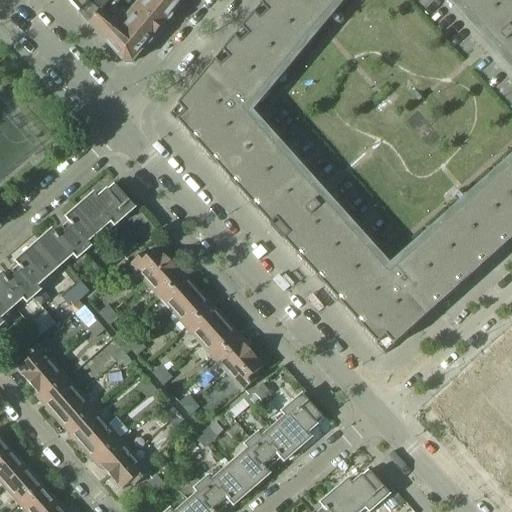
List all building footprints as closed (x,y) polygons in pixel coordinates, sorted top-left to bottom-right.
[(66,0),(78,13),(88,0),(66,0)] [(143,49),(174,12),(158,0),(137,0),(115,26),(143,49)] [(184,0),(158,0),(174,12),(184,0)] [(511,0),(265,0),(169,115),(268,225),(384,355),(511,240),(511,0)] [(143,49),(115,26),(87,3),(78,13),(123,64),(131,64),(143,49)] [(134,209),(115,188),(108,194),(106,191),(97,199),(93,195),(82,205),(103,229),(110,223),(114,227),(134,209)] [(103,229),(82,205),(65,219),(72,226),(65,232),(84,253),(90,248),(87,244),(103,229)] [(84,253),(65,232),(58,239),(51,231),(34,246),(56,271),(73,256),(76,260),(84,253)] [(137,246),(129,237),(123,242),(131,251),(137,246)] [(131,251),(123,242),(117,247),(125,257),(131,251)] [(36,288),(56,271),(34,246),(15,263),(21,271),(15,276),(33,298),(40,292),(36,288)] [(125,257),(117,247),(111,253),(119,262),(125,257)] [(146,285),(169,264),(156,249),(148,257),(144,253),(137,259),(129,266),(146,285)] [(159,300),(185,277),(179,270),(177,272),(169,264),(146,285),(159,300)] [(33,298),(15,276),(7,283),(1,275),(0,276),(0,307),(6,314),(22,300),(26,304),(33,298)] [(185,277),(159,300),(172,315),(196,294),(188,285),(191,283),(185,277)] [(89,293),(81,284),(74,289),(83,298),(89,293)] [(83,298),(74,289),(68,294),(76,303),(83,298)] [(76,303),(68,294),(62,299),(70,309),(76,303)] [(196,294),(172,315),(186,330),(212,307),(206,300),(203,302),(196,294)] [(103,321),(112,313),(107,307),(98,315),(103,321)] [(212,307),(186,330),(199,345),(223,324),(215,315),(217,313),(212,307)] [(109,327),(118,319),(112,313),(103,321),(109,327)] [(90,333),(99,325),(94,319),(84,327),(90,333)] [(223,324),(199,345),(212,360),(238,336),(232,330),(230,332),(223,324)] [(95,339),(104,331),(99,325),(90,333),(95,339)] [(39,338),(31,329),(25,334),(33,343),(39,338)] [(511,330),(430,403),(511,495),(511,330)] [(33,343),(25,334),(19,339),(27,349),(33,343)] [(238,336),(212,360),(226,374),(250,354),(242,345),(244,343),(238,336)] [(131,351),(140,343),(134,337),(125,345),(131,351)] [(27,349),(19,339),(13,344),(21,354),(27,349)] [(136,357),(145,349),(140,343),(131,351),(136,357)] [(125,345),(120,349),(125,356),(131,351),(125,345)] [(29,385),(53,365),(37,346),(22,359),(26,363),(17,371),(29,385)] [(116,364),(125,356),(120,349),(111,357),(116,364)] [(250,354),(226,374),(242,392),(255,381),(257,379),(253,376),(262,368),(250,354)] [(121,370),(130,362),(125,356),(116,364),(121,370)] [(40,403),(66,380),(53,365),(29,385),(37,394),(34,396),(40,403)] [(157,381),(166,373),(161,366),(152,374),(157,381)] [(166,373),(157,381),(162,387),(172,379),(166,373)] [(135,400),(142,393),(151,385),(146,379),(137,387),(129,393),(135,400)] [(56,416),(80,395),(66,380),(40,403),(46,409),(48,407),(56,416)] [(147,400),(156,392),(151,385),(142,393),(147,400)] [(262,385),(256,390),(264,399),(270,394),(262,385)] [(264,399),(256,390),(249,395),(257,405),(264,399)] [(66,433),(93,410),(80,395),(56,416),(63,424),(61,426),(66,433)] [(188,396),(179,404),(184,410),(193,402),(188,396)] [(285,418),(278,424),(299,449),(311,439),(307,434),(316,426),(314,424),(321,418),(301,396),(281,414),(285,418)] [(193,402),(184,410),(189,416),(199,408),(193,402)] [(239,403),(228,413),(233,419),(245,409),(239,403)] [(163,417),(169,423),(178,415),(173,409),(163,417)] [(82,446),(106,425),(93,410),(66,433),(72,440),(74,438),(82,446)] [(178,415),(169,423),(174,429),(183,421),(178,415)] [(299,449),(278,424),(261,438),(258,434),(251,440),(270,461),(276,456),(283,463),(299,449)] [(93,463),(119,440),(106,425),(82,446),(89,455),(87,457),(93,463)] [(207,429),(201,435),(209,444),(215,438),(207,429)] [(209,444),(201,435),(195,440),(203,449),(209,444)] [(0,458),(10,450),(1,440),(0,439),(0,458)] [(108,476),(132,456),(119,440),(93,463),(99,470),(101,468),(108,476)] [(247,451),(229,467),(251,491),(269,475),(262,468),(270,461),(251,440),(244,447),(247,451)] [(20,469),(22,467),(22,464),(10,450),(0,458),(0,484),(3,487),(20,473),(20,469)] [(148,474),(132,456),(108,476),(121,491),(130,483),(133,487),(148,474)] [(170,471),(162,463),(155,468),(161,474),(166,474),(170,471)] [(207,478),(201,484),(220,505),(226,499),(233,507),(251,491),(229,467),(211,482),(207,478)] [(19,506),(41,486),(28,471),(26,471),(24,473),(20,473),(3,487),(19,506)] [(347,481),(336,490),(354,511),(361,511),(364,509),(366,511),(369,511),(388,496),(369,474),(363,480),(361,477),(351,485),(347,481)] [(164,486),(156,477),(150,482),(158,491),(164,486)] [(158,491),(150,482),(144,487),(152,497),(158,491)] [(197,495),(180,509),(183,511),(212,511),(220,505),(201,484),(193,490),(197,495)] [(51,505),(54,503),(54,501),(41,486),(19,506),(24,511),(48,511),(52,509),(51,505)] [(152,497),(144,487),(138,493),(146,502),(152,497)] [(325,511),(354,511),(336,490),(319,505),(325,511)] [(388,496),(380,503),(387,511),(389,511),(397,506),(388,496)]
